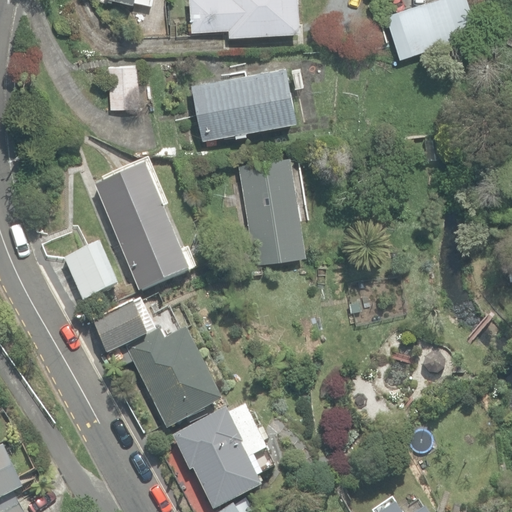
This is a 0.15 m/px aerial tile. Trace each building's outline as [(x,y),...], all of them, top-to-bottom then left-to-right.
[(229,29),(230,35),(301,30),(299,0),(189,0),(192,31),(229,29)] [(428,0),(386,14),(400,58),(479,32),(468,0),(428,0)] [(361,32),(363,41),(377,38),(375,29),(361,32)] [(107,66),(110,109),(141,107),(138,64),(107,66)] [(192,83),(203,138),(235,132),(236,136),(248,134),(247,130),(298,119),(287,64),(192,83)] [(239,163),(255,263),(307,255),(291,155),(279,157),(277,146),(262,148),(264,159),(239,163)] [(95,186),(140,292),(191,270),(146,165),(95,186)] [(65,259),(84,301),(120,285),(101,243),(65,259)] [(134,363),(168,429),(223,401),(186,330),(165,340),(159,329),(154,331),(140,303),(94,322),(117,371),(134,363)] [(436,373),(443,368),(445,359),(439,353),(432,352),(425,357),(424,366),(430,373),(436,373)] [(194,470),(213,511),(263,487),(258,475),(274,468),(247,410),(231,417),(227,409),(173,435),(190,471),(194,470)] [(0,511),(26,511),(17,494),(26,489),(4,446),(0,447),(0,511)]
